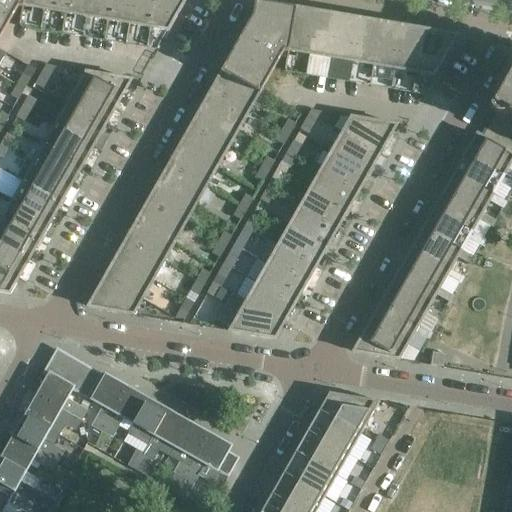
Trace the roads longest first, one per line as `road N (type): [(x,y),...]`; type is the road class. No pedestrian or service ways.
road 1 (residential): [(50,322),(229,8)]
road 2 (residential): [(494,57),(314,369)]
road 3 (residential): [(314,369),(50,322)]
road 4 (residential): [(511,403),(314,369)]
road 5 (residential): [(314,369),(232,511)]
